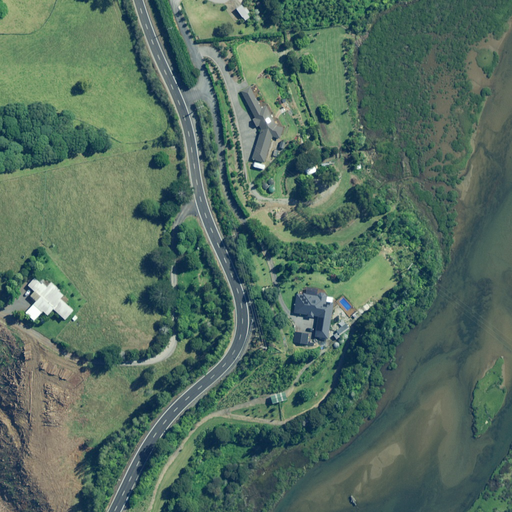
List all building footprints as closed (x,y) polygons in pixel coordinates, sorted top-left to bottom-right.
[(249,12),(246,8),(244,9),(241,6),(236,11),(245,21),(250,17),(247,13),(249,12)] [(260,129),(252,159),(264,162),(271,136),(278,138),(281,127),(275,126),(266,107),(261,109),(250,88),(240,93),(255,119),(252,121),(256,128),(259,126),(260,129)] [(353,323),(402,278),(381,255),(332,299),(353,323)] [(73,309),(62,300),(66,295),(44,276),(40,281),(36,277),(28,287),(34,292),(30,297),(36,302),(26,314),(36,322),(40,317),(44,320),(54,309),(65,319),(73,309)] [(333,302),(326,301),(327,297),(317,296),(318,290),(306,289),(305,296),(295,295),(293,314),(307,315),(307,317),(316,318),(314,337),(329,339),(333,302)] [(336,341),(331,345),(336,350),(354,333),(345,325),(332,337),(336,341)] [(306,345),(308,335),(295,333),(293,343),(306,345)] [(287,400),(284,391),(270,396),(273,404),(287,400)]
